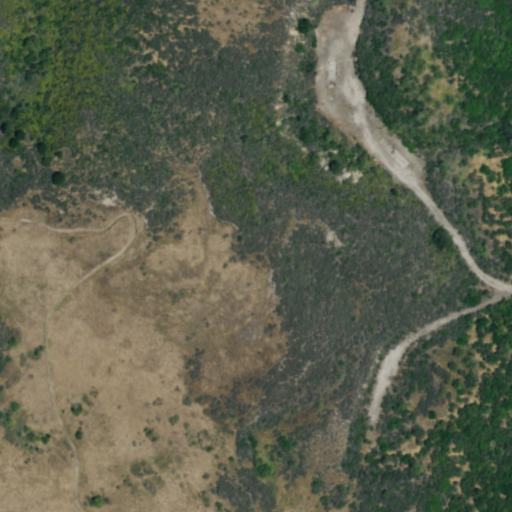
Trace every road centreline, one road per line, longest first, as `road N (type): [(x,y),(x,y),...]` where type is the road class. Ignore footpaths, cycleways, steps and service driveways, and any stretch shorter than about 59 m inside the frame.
road 1 (residential): [(358,0),(375,145),(482,271),(511,288)]
road 2 (residential): [(378,393),(418,334),(511,289)]
